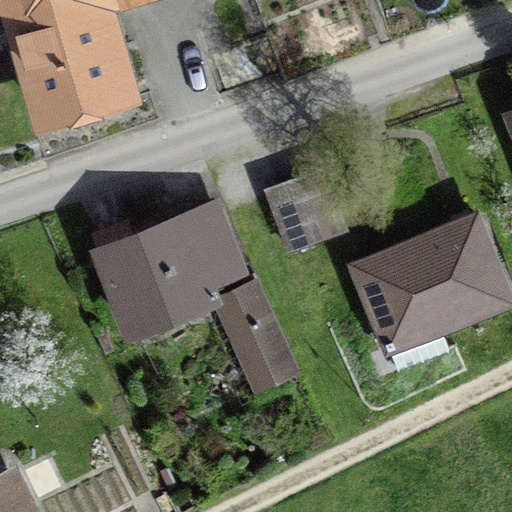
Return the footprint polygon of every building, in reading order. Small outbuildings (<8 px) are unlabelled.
[(17,0),(25,25),(18,27),(43,112),(120,90),(96,7),(101,6),(98,0),(17,0)] [(268,190),(288,247),(344,226),(324,170),(268,190)] [(100,250),(131,328),(211,297),(204,280),(239,266),(215,205),(100,250)] [(354,263),(388,347),(509,298),(475,214),(354,263)] [(258,287),(222,303),(258,381),(295,367),(258,287)] [(0,511),(29,511),(10,473),(0,477),(0,511)]
